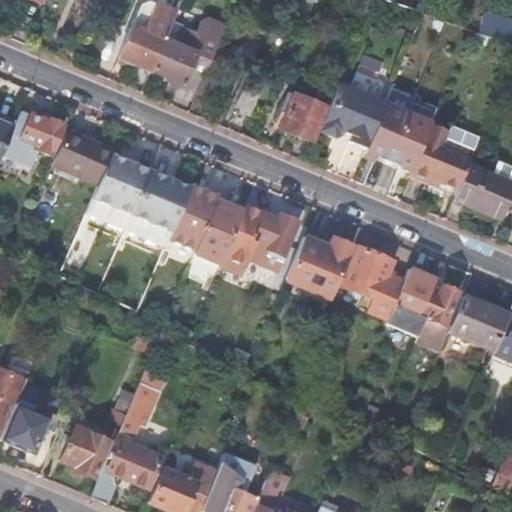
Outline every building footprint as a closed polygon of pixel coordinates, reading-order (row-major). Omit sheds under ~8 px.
[(349,0),(348,5),(366,12),(371,0),(349,0)] [(132,22),(166,36),(171,24),(172,21),(157,15),(139,7),(132,22)] [(164,41),(152,70),(166,76),(165,79),(186,88),(189,81),(192,74),(194,69),(199,71),(201,65),(207,67),(224,26),(207,20),(200,22),(195,34),(171,24),(166,36),(164,41)] [(138,65),(152,70),(164,41),(130,26),(128,32),(124,41),(118,56),(138,65)] [(216,49),(197,94),(210,99),(229,54),(216,49)] [(186,88),(197,92),(203,78),(192,74),(189,81),(186,88)] [(237,106),(252,113),(262,88),(247,81),(237,106)] [(384,103),(337,84),(327,108),(317,131),(333,137),(340,134),(341,132),(350,135),(347,142),(365,149),(384,103)] [(279,128),(313,142),(317,131),(327,108),(293,95),(279,128)] [(430,122),(384,103),(365,149),(364,153),(401,168),(401,166),(411,170),(429,125),(430,122)] [(12,129),(1,155),(24,165),(30,167),(37,150),(50,156),(62,125),(45,118),(44,121),(29,115),(29,116),(20,112),(12,129)] [(0,158),(1,155),(12,129),(0,123),(0,158)] [(411,170),(408,176),(426,184),(428,178),(438,182),(456,189),(467,164),(471,153),(443,141),(446,132),(429,125),(411,170)] [(66,133),(64,137),(94,151),(96,146),(66,133)] [(110,155),(111,153),(96,146),(94,151),(64,137),(52,165),(97,185),(102,174),(105,167),(110,155)] [(19,176),(24,165),(1,155),(0,158),(0,164),(3,165),(2,168),(19,176)] [(105,167),(102,174),(97,185),(91,199),(97,201),(90,215),(125,230),(148,176),(131,169),(133,165),(128,162),(110,155),(105,167)] [(456,189),(452,200),(498,220),(502,210),(508,212),(511,202),(511,191),(510,191),(511,186),(511,183),(467,164),(456,189)] [(150,172),(133,165),(131,169),(148,176),(150,172)] [(167,179),(150,172),(148,176),(165,184),(167,179)] [(165,230),(170,232),(188,191),(189,189),(173,182),(167,179),(165,184),(148,176),(125,230),(159,245),(165,230)] [(202,191),(191,186),(190,186),(189,189),(188,191),(200,195),(202,191)] [(170,232),(167,240),(193,252),(216,200),(217,197),(202,191),(200,195),(188,191),(170,232)] [(192,254),(219,265),(221,261),(223,257),(228,243),(230,240),(242,212),(242,211),(229,206),(216,200),(193,252),(192,254)] [(229,206),(242,211),(244,207),(231,202),(229,206)] [(277,219),(245,205),(245,206),(244,207),(242,211),(242,212),(230,240),(228,243),(223,257),(243,266),(246,259),(261,265),(267,250),(282,257),(297,223),(279,215),(277,219)] [(285,281),(328,300),(354,242),(331,231),(327,240),(307,232),(285,281)] [(368,311),(387,319),(402,283),(385,276),(391,263),(357,248),(341,286),(372,299),(368,311)] [(6,257),(0,253),(0,288),(7,293),(19,264),(6,257)] [(387,319),(384,325),(414,337),(420,322),(422,318),(415,315),(431,281),(432,279),(408,269),(402,283),(387,319)] [(443,287),(431,281),(415,315),(422,318),(434,323),(443,327),(458,292),(455,291),(453,287),(447,284),(443,287)] [(461,296),(446,332),(492,351),(499,336),(507,316),(461,296)] [(492,351),(481,377),(491,381),(508,342),(511,343),(511,315),(503,338),(499,336),(492,351)] [(171,337),(159,330),(155,342),(150,353),(147,359),(159,364),(171,337)] [(150,353),(155,342),(135,334),(130,345),(150,353)] [(215,370),(203,365),(198,376),(203,378),(205,374),(212,377),(215,370)] [(0,438),(14,404),(13,404),(23,381),(0,371),(0,438)] [(273,389),(253,377),(238,412),(268,425),(278,403),(294,410),(298,401),(273,389)] [(481,377),(476,391),(485,395),(491,381),(481,377)] [(88,389),(77,384),(66,410),(77,415),(88,389)] [(120,424),(125,411),(133,393),(120,387),(106,419),(120,424)] [(358,387),(349,409),(360,413),(366,401),(369,392),(358,387)] [(360,413),(349,409),(345,418),(373,431),(382,408),(366,401),(360,413)] [(14,404),(0,438),(0,441),(32,454),(39,439),(43,428),(48,430),(56,434),(62,419),(49,412),(47,409),(38,405),(35,406),(32,412),(14,404)] [(112,443),(106,457),(110,459),(104,472),(146,490),(159,458),(127,444),(137,422),(129,419),(132,414),(125,411),(120,424),(112,443)] [(100,458),(105,460),(106,457),(112,443),(72,427),(58,461),(73,467),(72,470),(91,478),(100,458)] [(43,428),(39,439),(44,441),(48,430),(43,428)] [(162,446),(168,449),(171,443),(165,440),(162,446)] [(511,453),(506,452),(493,484),(509,491),(511,484),(511,453)] [(410,467),(392,458),(387,470),(405,479),(410,467)] [(160,468),(146,503),(166,511),(196,511),(197,511),(213,472),(189,462),(183,477),(160,468)] [(216,464),(213,472),(197,511),(198,511),(250,511),(256,500),(241,494),(247,480),(227,472),(216,464)] [(256,500),(250,511),(272,511),(286,479),(268,472),(256,500)] [(97,478),(89,497),(101,502),(108,482),(97,478)]
